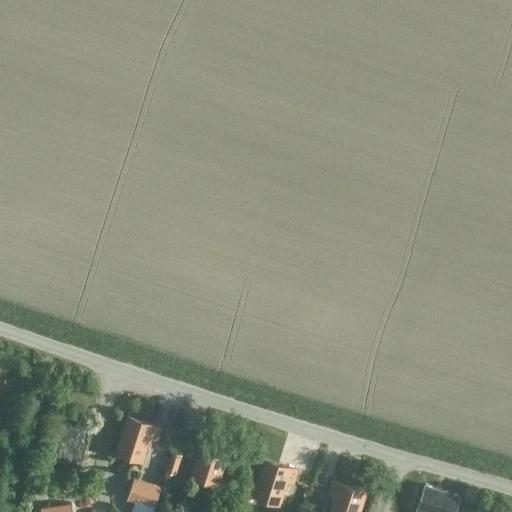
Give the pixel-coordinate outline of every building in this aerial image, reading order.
[(155,438),(159,425),(127,415),(115,452),(141,460),(149,436),(155,438)] [(91,445),(91,427),(73,426),(73,417),(60,417),(60,445),(91,445)] [(216,484),(227,447),(195,437),(191,449),(197,451),(190,475),(216,484)] [(175,473),(180,453),(170,450),(164,470),(175,473)] [(292,481),(296,469),(263,458),(252,495),(278,503),(285,479),(292,481)] [(152,507),(159,483),(138,477),(134,490),(129,488),(126,499),(152,507)] [(356,511),(364,490),(332,480),(328,493),(334,495),(328,511),(356,511)] [(452,511),(458,495),(423,484),(414,511),(452,511)] [(162,490),(159,498),(165,500),(168,492),(162,490)] [(479,502),(476,511),(477,511),(490,511),(492,507),(479,502)]
